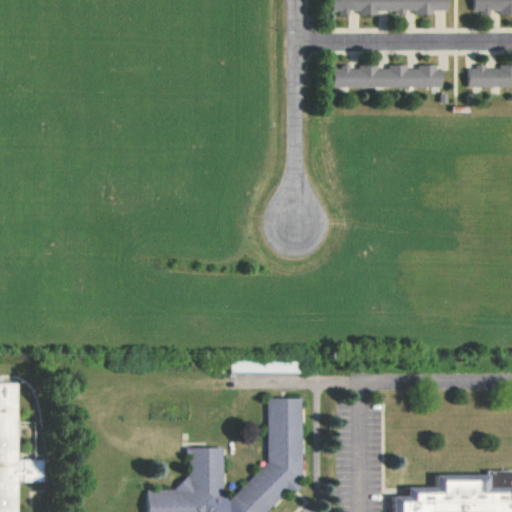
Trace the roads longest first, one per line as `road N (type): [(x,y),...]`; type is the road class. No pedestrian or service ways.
road 1 (residential): [(296,0),(299,217)]
road 2 (residential): [(511,41),(297,42)]
